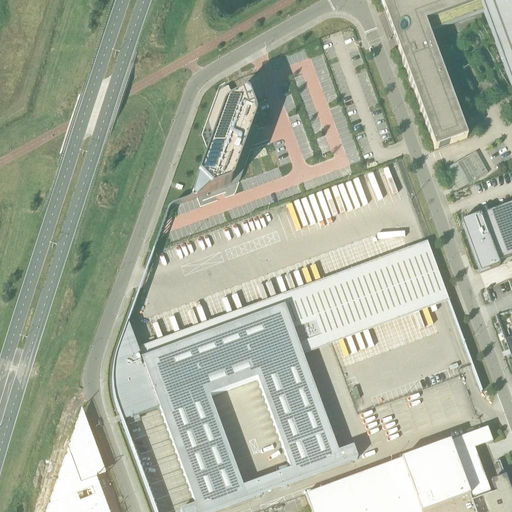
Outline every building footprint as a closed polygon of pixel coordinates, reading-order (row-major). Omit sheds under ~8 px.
[(511,0),(378,0),(434,151),(467,139),(428,34),(483,14),(511,91),(511,0)] [(191,198),(190,201),(197,199),(225,188),(227,184),(231,186),(237,184),(238,183),(239,183),(239,182),(240,181),(244,169),(243,169),(238,167),(244,150),(245,150),(246,150),(247,149),(247,148),(247,147),(247,146),(246,145),(252,128),(253,129),(254,128),(254,127),(252,127),(254,122),(255,121),(255,120),(255,119),(255,118),(255,116),(254,115),(248,99),(248,98),(247,98),(247,97),(246,97),(245,96),(244,96),(243,96),(242,97),(235,101),(234,99),(234,100),(233,100),(229,92),(228,91),(227,91),(225,91),(225,92),(220,95),(219,95),(219,96),(209,123),(209,124),(209,125),(213,136),(213,137),(213,138),(208,152),(208,153),(207,153),(191,198)] [(457,164),(447,170),(458,191),(469,185),(487,174),(476,153),(457,164)] [(480,215),(461,222),(463,228),(468,242),(472,254),(478,269),(479,272),(480,274),(499,267),(498,263),(511,257),(511,203),(480,215)] [(262,495),(262,494),(257,483),(242,489),(229,451),(209,398),(257,380),(273,426),(290,471),(275,477),(279,488),(283,487),(287,486),(350,462),(353,461),(357,460),(357,459),(353,448),(338,453),(336,449),(330,432),(329,430),(326,423),(302,356),(301,355),(298,346),(322,337),(316,321),(292,330),(284,307),(240,324),(237,324),(237,325),(231,327),(228,328),(222,330),(203,337),(197,339),(194,340),(188,343),(187,343),(185,344),(160,353),(153,355),(151,356),(141,360),(142,363),(143,366),(157,405),(159,408),(159,409),(175,454),(186,483),(187,485),(195,506),(180,511),(179,511),(215,511),(259,496),(262,495)] [(108,511),(96,479),(106,475),(81,409),(77,421),(71,438),(49,502),(45,511),(108,511)] [(511,511),(511,497),(505,477),(490,483),(495,495),(471,503),(468,495),(449,443),(305,496),(310,511),(511,511)]
